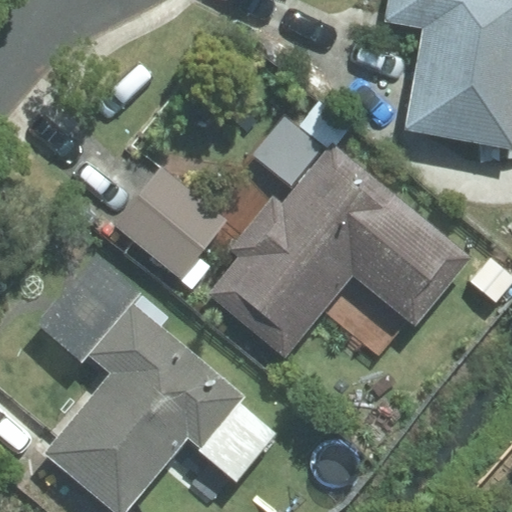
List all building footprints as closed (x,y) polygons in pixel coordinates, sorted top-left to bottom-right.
[(511,0),(391,0),(387,24),(426,31),(407,134),(511,152),(511,0)] [(303,120),(332,143),(347,125),(317,103),(303,120)] [(475,262),(335,146),(285,207),(275,198),(231,252),(241,259),(210,297),(289,361),(356,281),(418,332),(475,262)] [(231,224),(163,169),(114,229),(182,284),(231,224)] [(134,302),(145,289),(98,250),(38,321),(85,360),(134,302)] [(244,486),(285,438),(246,406),(250,402),(136,306),(91,357),(115,377),(48,456),(114,511),(135,511),(193,444),(206,454),(244,486)]
